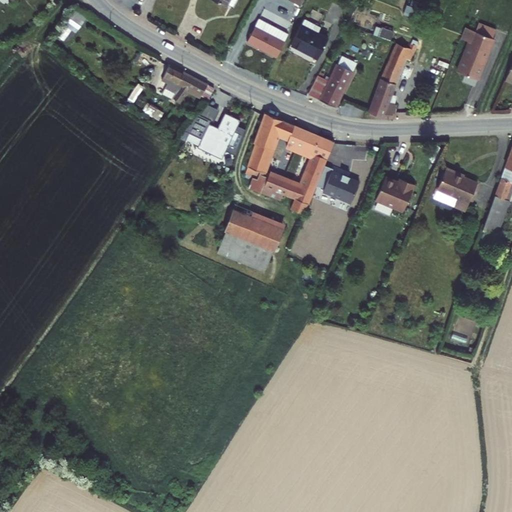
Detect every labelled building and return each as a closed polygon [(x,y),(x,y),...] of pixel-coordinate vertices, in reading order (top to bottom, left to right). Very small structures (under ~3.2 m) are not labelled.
[(76,11),(66,25),(76,32),(86,18),(76,11)] [(323,21),(307,13),(291,42),(317,56),(328,35),(319,30),(323,21)] [(466,21),(462,33),(470,36),(458,65),(479,74),(495,33),(493,32),(497,24),(479,17),(476,25),(466,21)] [(273,25),(258,18),(246,40),(274,54),(282,40),(269,33),(273,25)] [(391,40),(394,31),(380,26),(377,36),(391,40)] [(419,41),(415,39),(413,43),(398,37),(369,110),(395,112),(396,108),(397,100),(390,97),(408,52),(414,54),(419,41)] [(140,52),(137,49),(131,58),(134,60),(140,52)] [(214,81),(176,58),(170,69),(181,77),(179,80),(186,84),(179,93),(190,101),(194,95),(189,91),(194,84),(205,92),(214,81)] [(311,89),(337,101),(354,67),(339,59),(330,76),(320,71),(311,89)] [(264,138),(252,170),(265,175),(269,165),(272,167),(285,134),(322,148),(307,180),(278,168),(275,174),(272,173),(270,177),(270,179),(301,193),(315,199),(344,136),(272,108),(261,137),(264,138)] [(205,144),(229,156),(248,120),(233,112),(226,127),(217,122),(205,144)] [(199,140),(203,132),(196,128),(192,137),(199,140)] [(228,158),(229,156),(205,144),(204,146),(228,158)] [(511,160),(502,191),(511,194),(511,191),(511,160)] [(334,163),(325,181),(332,185),(340,168),(341,166),(334,163)] [(450,164),(441,186),(462,194),(459,203),(471,208),(482,179),(462,172),(463,168),(450,164)] [(363,179),(340,168),(332,185),(330,189),(354,199),(363,179)] [(381,200),(409,211),(420,184),(409,179),(407,186),(403,184),(401,183),(401,181),(390,176),(381,200)] [(462,194),(441,186),(438,196),(459,203),(462,194)] [(241,201),(218,191),(209,213),(232,223),(241,201)] [(511,204),(511,193),(511,194),(502,191),(490,227),(503,232),(511,204)] [(315,199),(301,193),(298,201),(311,207),(315,199)] [(289,220),(241,201),(232,223),(232,225),(279,243),(289,220)]
